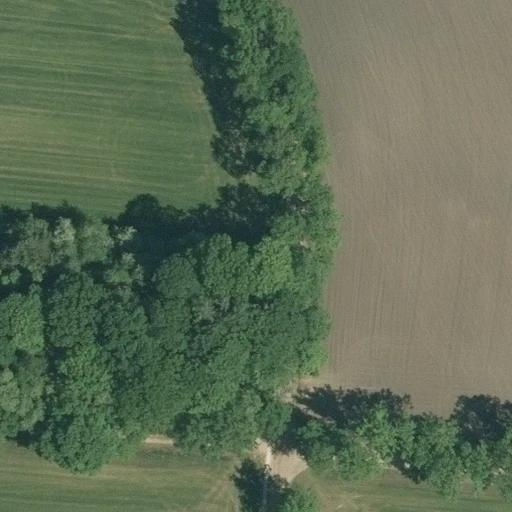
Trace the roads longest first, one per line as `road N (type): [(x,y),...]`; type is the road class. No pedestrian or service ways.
road 1 (track): [(281,445),(298,186),(286,128),(238,0)]
road 2 (track): [(268,443),(0,422)]
road 3 (track): [(511,463),(281,445)]
